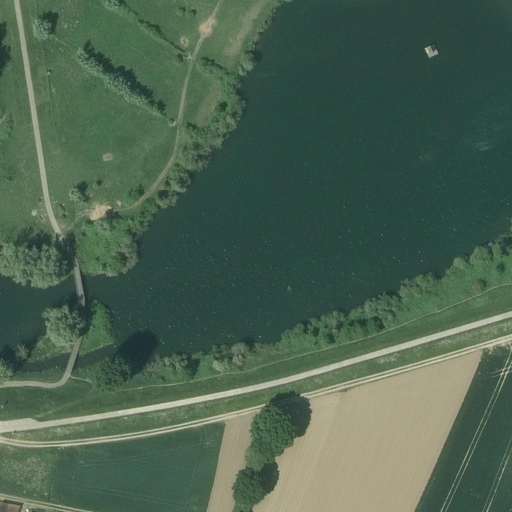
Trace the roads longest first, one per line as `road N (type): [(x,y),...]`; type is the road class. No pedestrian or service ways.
road 1 (track): [(0,441),(50,445),(153,434),(511,338)]
road 2 (track): [(0,428),(117,391)]
